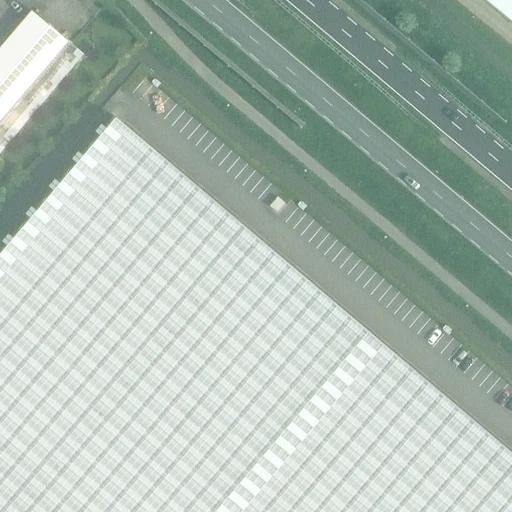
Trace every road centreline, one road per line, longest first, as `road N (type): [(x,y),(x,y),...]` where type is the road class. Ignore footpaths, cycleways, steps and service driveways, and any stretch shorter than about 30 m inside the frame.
road 1 (primary): [(201,0),(511,261)]
road 2 (primary): [(511,176),(303,0)]
